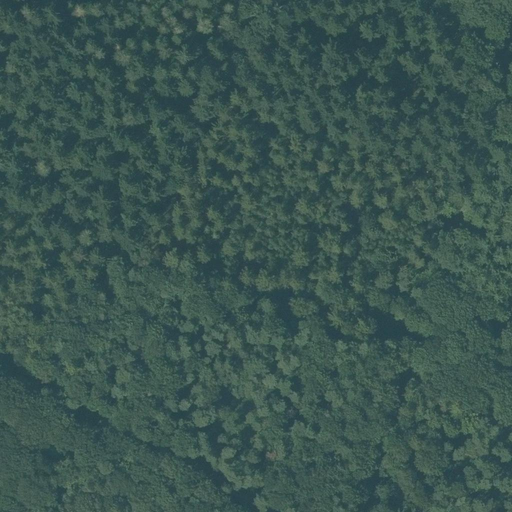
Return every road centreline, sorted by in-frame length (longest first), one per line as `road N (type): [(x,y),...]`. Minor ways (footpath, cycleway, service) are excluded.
road 1 (track): [(511,65),(410,355),(366,511)]
road 2 (track): [(0,353),(278,511)]
